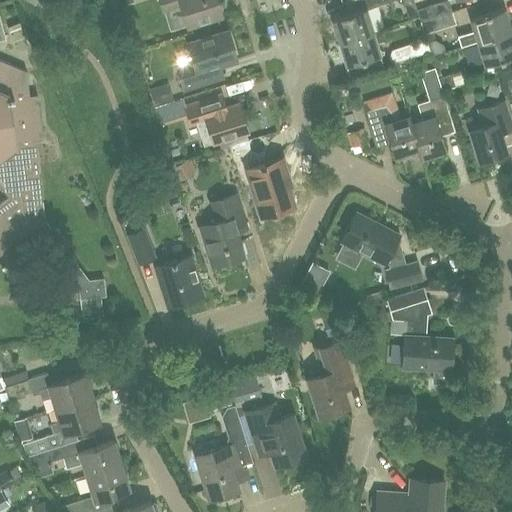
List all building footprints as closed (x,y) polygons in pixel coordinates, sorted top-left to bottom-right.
[(216,0),(159,0),(163,11),(164,11),(170,31),(221,15),(216,0)] [(389,0),(390,1),(394,0),(402,0),(405,9),(416,6),(413,0),(389,0)] [(420,21),(452,12),(448,0),(447,0),(417,10),(416,10),(418,17),(420,21)] [(331,19),(339,42),(381,28),(373,31),(366,8),(363,9),(331,19)] [(475,42),(510,32),(503,8),(468,19),(475,42)] [(452,12),(420,21),(424,34),(456,24),(452,12)] [(385,40),(381,28),(339,42),(346,65),(350,77),(384,66),(380,54),(377,42),(385,40)] [(177,68),(184,89),(224,77),(220,65),(235,60),(226,31),(188,43),(194,63),(177,68)] [(511,39),(510,32),(475,42),(482,66),(511,56),(511,39)] [(415,56),(429,52),(425,39),(411,43),(415,56)] [(89,279),(52,230),(46,222),(45,220),(35,140),(43,139),(38,95),(30,95),(27,71),(0,59),(0,178),(11,194),(0,201),(0,254),(37,228),(77,280),(79,299),(80,299),(83,321),(103,319),(101,296),(106,296),(104,278),(89,279)] [(469,82),(466,69),(437,78),(441,91),(469,82)] [(155,109),(164,107),(166,118),(176,116),(169,87),(151,91),(155,109)] [(408,115),(401,117),(392,92),(364,101),(367,110),(365,111),(376,147),(390,143),(394,157),(418,149),(420,157),(421,157),(408,115)] [(239,105),(226,109),(222,95),(212,98),(186,107),(185,107),(188,117),(190,122),(197,119),(205,144),(213,141),(213,143),(219,141),(246,133),(247,132),(239,105)] [(408,115),(421,157),(445,149),(441,136),(455,131),(444,95),(429,99),(430,103),(419,106),(423,118),(411,122),(408,114),(408,115)] [(479,160),(480,160),(481,163),(496,159),(494,155),(506,152),(498,129),(511,125),(504,100),(478,108),(483,125),(469,130),(479,160)] [(358,148),(369,145),(365,129),(354,132),(358,148)] [(261,216),(294,206),(285,178),(287,177),(282,160),(265,165),(265,163),(247,169),(261,216)] [(211,264),(242,254),(238,240),(235,241),(233,232),(246,228),(235,194),(211,201),(217,221),(199,226),(211,264)] [(400,234),(356,212),(341,242),(384,264),(385,263),(388,265),(390,269),(385,271),(390,288),(421,279),(416,262),(402,266),(395,242),(400,234)] [(138,265),(157,257),(144,227),(126,235),(138,265)] [(167,305),(202,294),(190,256),(156,266),(167,305)] [(353,300),(355,306),(387,298),(385,290),(366,295),(366,297),(353,300)] [(390,334),(403,335),(401,367),(451,370),(453,338),(420,336),(421,316),(431,313),(427,299),(389,311),(386,312),(389,321),(391,320),(390,334)] [(351,368),(349,369),(340,341),(315,348),(322,373),(307,378),(318,415),(348,406),(343,390),(356,386),(351,368)] [(56,409),(92,397),(84,373),(48,385),(49,386),(39,390),(42,400),(52,397),(56,409)] [(32,392),(28,379),(4,387),(8,399),(32,392)] [(23,443),(26,456),(60,445),(56,433),(63,431),(63,433),(99,421),(92,397),(56,409),(59,421),(50,424),(53,434),(23,443)] [(274,403),(246,412),(260,456),(272,452),(276,465),(306,456),(292,414),(279,419),(274,403)] [(192,471),(200,468),(209,498),(238,490),(236,482),(251,478),(246,464),(253,462),(236,406),(235,407),(234,404),(227,406),(222,416),(228,437),(224,447),(188,458),(192,471)] [(13,421),(20,441),(33,437),(26,417),(13,421)] [(79,439),(60,445),(26,456),(33,468),(47,463),(63,458),(64,459),(66,467),(81,462),(85,475),(122,464),(114,440),(97,445),(89,447),(86,437),(79,439)] [(122,464),(85,475),(93,500),(130,488),(122,464)] [(0,472),(0,490),(15,482),(6,469),(0,472)] [(441,511),(444,481),(415,479),(414,493),(377,491),(375,511),(441,511)] [(60,511),(88,511),(92,511),(88,497),(57,506),(60,511)] [(158,511),(156,504),(154,503),(152,503),(151,502),(117,511),(92,511),(88,511),(158,511)]
